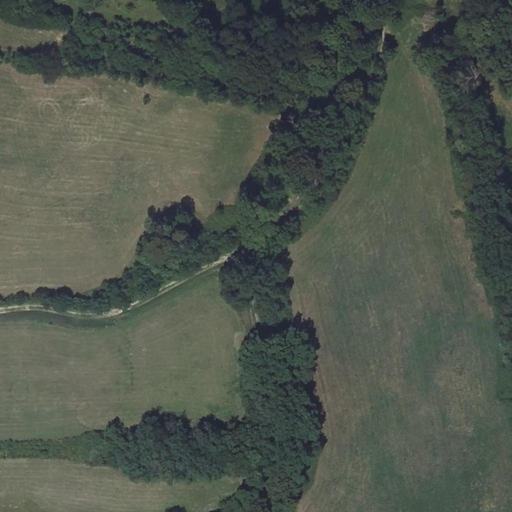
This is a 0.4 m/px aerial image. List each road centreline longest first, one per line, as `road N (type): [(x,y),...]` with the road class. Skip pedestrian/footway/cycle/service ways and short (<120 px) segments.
road 1 (track): [(378,0),(360,112),(311,193),(282,222),(128,309),(99,316),(0,310)]
road 2 (track): [(242,250),(286,452),(281,478),(258,511)]
